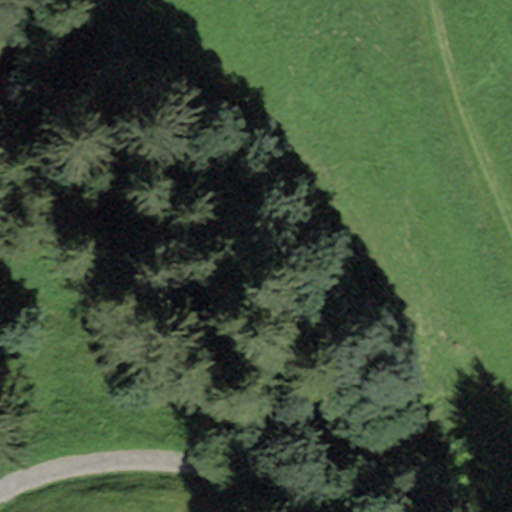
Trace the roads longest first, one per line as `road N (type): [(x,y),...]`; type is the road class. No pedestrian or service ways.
road 1 (track): [(0,501),(41,475),(239,459),(304,511)]
road 2 (track): [(511,221),(456,0)]
